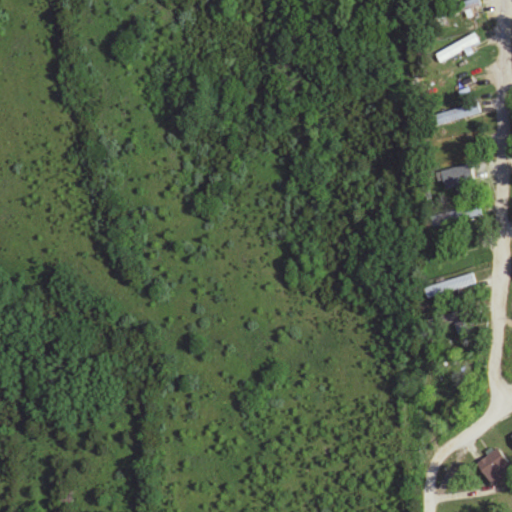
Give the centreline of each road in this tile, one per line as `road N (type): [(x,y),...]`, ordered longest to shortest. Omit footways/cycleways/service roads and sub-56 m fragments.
road 1 (residential): [(504,0),(496,415)]
road 2 (residential): [(511,402),(446,450),(435,465),(428,511)]
